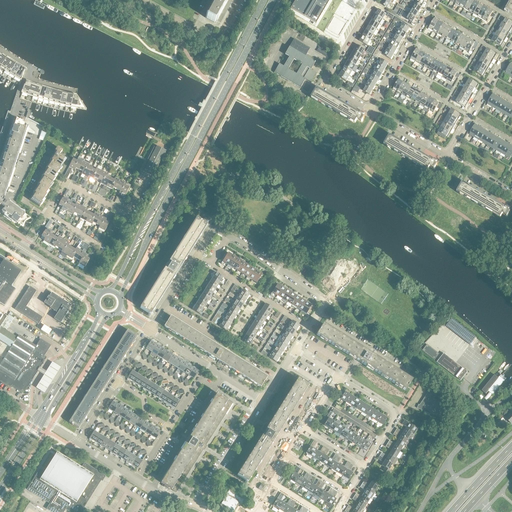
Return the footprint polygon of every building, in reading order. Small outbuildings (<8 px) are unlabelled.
[(217,21),(228,0),(215,0),(205,18),(206,18),(206,19),(214,23),(215,21),(217,21)] [(294,0),(290,9),(315,26),(329,0),(294,0)] [(462,0),(459,6),(464,9),(469,0),(462,0)] [(469,0),(464,9),(469,11),(474,1),(471,0),(469,0)] [(477,3),(474,1),(469,11),(473,14),(479,3),(478,2),(477,3)] [(418,12),(421,7),(415,3),(412,9),(418,12)] [(473,14),(478,16),(483,7),(481,5),(481,4),(479,3),(473,14)] [(396,15),(400,8),(397,6),(394,11),(392,10),(391,13),(396,15)] [(486,8),(483,7),(478,16),(482,19),(488,8),(487,7),(486,8)] [(488,8),(482,19),(487,22),(493,12),(492,12),(490,10),(490,9),(488,8)] [(378,9),(375,15),(383,19),(386,14),(378,9)] [(412,9),(409,14),(415,17),(418,12),(412,9)] [(412,22),(415,17),(409,14),(406,19),(412,22)] [(375,15),(372,20),(379,25),(383,19),(375,15)] [(428,28),(433,31),(439,21),(436,20),(436,19),(435,18),(434,19),(428,28)] [(502,20),(501,22),(511,28),(511,27),(511,22),(505,18),(504,18),(503,21),(502,20)] [(376,30),(379,25),(372,20),(369,25),(376,30)] [(441,23),(439,21),(433,31),(437,34),(444,23),(442,22),(441,23)] [(499,27),(509,33),(511,28),(501,22),(500,24),(501,24),(499,27)] [(402,23),(399,29),(406,33),(409,28),(402,23)] [(445,24),(444,23),(437,34),(442,36),(448,27),(445,25),(445,24)] [(369,25),(365,30),(373,35),(376,30),(369,25)] [(450,28),(448,27),(442,36),(446,39),(453,28),(451,27),(450,28)] [(492,29),(506,37),(509,33),(499,27),(498,30),(497,29),(496,30),(492,28),(492,29)] [(446,39),(451,42),(456,32),(454,30),(454,29),(453,28),(446,39)] [(399,29),(396,34),(403,38),(406,33),(399,29)] [(494,36),(504,42),(506,37),(492,29),(491,30),(495,32),(495,33),(496,33),(494,36)] [(365,30),(362,36),(370,40),(373,35),(365,30)] [(459,34),(456,32),(451,42),(455,44),(462,34),(460,33),(459,34)] [(396,34),(393,39),(400,43),(403,38),(396,34)] [(463,35),(462,34),(455,44),(460,47),(465,37),(463,36),(463,35)] [(370,40),(362,36),(359,41),(367,46),(370,40)] [(501,46),(504,42),(494,36),(492,39),(491,38),(490,40),(491,40),(501,46)] [(460,47),(464,50),(470,39),(469,38),(468,39),(465,37),(460,47)] [(397,49),(400,43),(393,39),(390,45),(397,49)] [(472,40),(470,39),(464,50),(469,52),(475,42),(474,42),(472,41),(472,40)] [(357,45),(354,50),(362,55),(365,49),(357,45)] [(390,45),(387,50),(394,54),(397,49),(390,45)] [(415,62),(421,52),(418,50),(419,49),(417,48),(416,49),(410,59),(415,62)] [(485,51),(484,50),(481,48),(480,50),(483,52),(494,59),(497,54),(487,48),(487,49),(485,51)] [(354,50),(351,55),(358,60),(360,57),(362,58),(364,56),(362,55),(354,50)] [(383,55),(390,59),(394,54),(387,50),(383,55)] [(421,52),(415,62),(419,64),(426,53),(424,52),(423,53),(421,52)] [(483,55),(481,57),(491,63),(494,59),(483,52),(482,54),(483,55)] [(380,61),(378,64),(385,68),(388,63),(381,59),(378,58),(380,56),(374,53),(373,56),(377,58),(377,60),(380,61)] [(428,54),(426,53),(419,64),(424,67),(430,57),(427,55),(428,54)] [(351,55),(348,61),(355,65),(358,60),(351,55)] [(12,60),(7,57),(0,67),(5,71),(12,60)] [(424,67),(428,69),(435,59),(433,58),(432,59),(430,57),(424,67)] [(489,68),(491,63),(481,57),(480,60),(479,59),(478,61),(489,68)] [(437,60),(435,59),(428,69),(433,72),(439,62),(436,61),(437,60)] [(5,71),(9,74),(16,63),(12,60),(5,71)] [(348,61),(345,66),(352,70),(355,65),(348,61)] [(478,64),(476,66),(486,72),(489,68),(478,61),(477,63),(478,64)] [(441,64),(439,62),(433,72),(437,75),(444,64),(442,63),(441,64)] [(21,66),(16,63),(9,74),(14,77),(21,66)] [(377,66),(375,69),(382,74),(385,68),(378,64),(375,63),(374,65),(377,66)] [(505,74),(509,76),(511,72),(511,63),(511,64),(506,72),(504,71),(502,75),(504,76),(505,74)] [(446,65),(444,64),(437,75),(442,77),(448,68),(445,66),(446,65)] [(21,66),(14,77),(21,80),(24,72),(23,72),(25,70),(25,69),(23,68),(23,67),(24,67),(21,66)] [(345,66),(342,71),(349,76),(352,70),(345,66)] [(483,77),(486,72),(476,66),(475,69),(474,68),(473,70),(473,71),(483,77)] [(450,69),(448,68),(442,77),(446,80),(453,69),(451,68),(450,69)] [(375,69),(372,75),(379,79),(382,74),(375,69)] [(455,70),(453,69),(446,80),(451,83),(457,73),(456,73),(454,71),(455,70)] [(342,71),(338,77),(346,81),(349,76),(342,71)] [(372,75),(369,80),(376,84),(379,79),(372,75)] [(392,89),(397,92),(403,82),(400,81),(401,80),(399,79),(398,80),(398,79),(392,89)] [(466,81),(465,83),(476,89),(479,84),(469,79),(467,82),(466,81)] [(369,80),(366,85),(373,89),(376,84),(369,80)] [(21,92),(27,95),(32,83),(28,81),(28,82),(26,81),(26,82),(25,85),(24,85),(21,92)] [(353,94),(356,90),(359,91),(360,88),(357,86),(360,82),(358,81),(351,92),(353,94)] [(406,84),(403,82),(397,92),(401,95),(408,84),(406,83),(406,84)] [(37,84),(32,83),(27,95),(33,96),(37,84)] [(465,85),(464,88),(473,94),(476,89),(465,83),(464,84),(465,85)] [(38,98),(42,86),(37,84),(33,96),(38,98)] [(410,85),(408,84),(401,95),(406,97),(412,88),(409,86),(410,85)] [(369,95),(373,89),(366,85),(362,91),(369,95)] [(42,86),(38,98),(43,100),(47,88),(42,86)] [(52,89),(47,88),(43,100),(49,101),(52,89)] [(414,89),(412,88),(406,97),(410,100),(417,89),(415,88),(414,89)] [(471,98),(473,94),(464,88),(462,91),(461,90),(460,92),(471,98)] [(49,101),(54,103),(57,91),(52,89),(49,101)] [(312,92),(313,93),(314,93),(311,97),(355,123),(357,120),(362,122),(363,120),(364,117),(363,116),(365,113),(361,111),(359,114),(316,89),(314,92),(313,91),(312,92)] [(419,90),(417,89),(410,100),(415,103),(421,93),(418,91),(419,90)] [(63,92),(57,91),(54,103),(60,104),(63,92)] [(68,93),(63,92),(60,104),(65,106),(68,93)] [(460,94),(458,97),(468,103),(471,98),(460,92),(459,93),(460,94)] [(415,103),(419,105),(426,94),(424,93),(423,94),(421,93),(415,103)] [(487,104),(492,107),(497,97),(495,95),(495,94),(494,93),(493,94),(487,104)] [(76,95),(73,94),(71,107),(86,110),(76,95)] [(428,95),(426,94),(419,105),(424,108),(430,98),(427,96),(428,95)] [(465,107),(468,103),(458,97),(457,100),(456,99),(455,101),(456,101),(455,101),(465,107)] [(492,107),(496,109),(502,98),(501,98),(500,99),(497,97),(492,107)] [(432,100),(430,98),(424,108),(428,110),(435,100),(433,99),(432,100)] [(496,109),(501,112),(506,102),(504,101),(504,100),(502,98),(496,109)] [(435,100),(428,110),(433,113),(439,103),(438,103),(436,102),(437,101),(435,100)] [(501,112),(505,115),(511,104),(510,103),(509,104),(506,102),(501,112)] [(448,111),(447,113),(458,120),(461,115),(451,109),(451,110),(449,112),(448,111)] [(455,124),(458,120),(447,113),(446,115),(447,116),(446,118),(455,124)] [(0,206),(4,209),(2,212),(18,224),(31,219),(9,203),(10,202),(4,198),(4,197),(3,197),(4,193),(5,192),(5,190),(27,126),(24,124),(16,118),(12,132),(11,132),(11,131),(11,132),(9,131),(6,139),(7,139),(8,140),(8,141),(8,140),(9,140),(7,147),(6,146),(7,145),(6,145),(6,146),(4,146),(4,145),(1,154),(2,154),(2,153),(3,154),(3,155),(4,154),(2,161),(1,161),(2,159),(1,160),(0,160),(0,206)] [(453,129),(455,124),(446,118),(444,121),(443,120),(442,122),(453,129)] [(442,125),(440,127),(450,133),(453,129),(442,122),(441,124),(442,125)] [(469,134),(474,137),(479,127),(477,126),(477,125),(476,124),(475,125),(469,134)] [(447,138),(450,133),(440,127),(439,130),(438,129),(437,131),(438,132),(439,133),(438,134),(445,138),(446,137),(447,138)] [(482,129),(479,127),(474,137),(478,140),(485,129),(483,128),(482,129)] [(483,142),(488,133),(486,131),(486,130),(485,129),(478,140),(483,142)] [(491,134),(488,133),(483,142),(487,145),(493,134),(492,133),(491,134)] [(493,134),(487,145),(492,148),(497,138),(495,136),(495,135),(493,134)] [(429,167),(434,169),(436,167),(437,164),(435,163),(437,160),(434,158),(432,161),(389,136),(384,144),(427,170),(429,167)] [(500,140),(497,138),(492,148),(496,150),(502,139),(501,139),(500,140)] [(502,139),(496,150),(501,153),(506,143),(504,142),(504,141),(502,139)] [(509,145),(506,143),(501,153),(505,156),(511,145),(510,144),(509,145)] [(142,170),(155,177),(167,153),(165,153),(166,151),(156,146),(156,148),(154,147),(142,170)] [(29,200),(39,207),(45,199),(45,200),(45,199),(44,199),(49,191),(49,192),(49,191),(48,191),(53,183),(53,184),(53,183),(52,182),(57,175),(58,175),(56,174),(61,167),(62,167),(61,166),(66,159),(60,155),(62,150),(57,147),(54,152),(56,153),(51,160),(52,161),(47,169),(48,169),(43,177),(44,177),(39,185),(34,193),(35,193),(30,201),(29,200)] [(72,169),(75,170),(77,165),(75,164),(79,157),(78,157),(76,161),(73,159),(69,167),(67,170),(64,176),(67,178),(71,171),(72,169)] [(84,160),(79,157),(75,164),(77,165),(75,170),(78,172),(84,160)] [(81,174),(82,174),(84,169),(87,170),(90,163),(84,160),(78,172),(81,174)] [(86,180),(88,177),(93,167),(89,165),(90,163),(87,170),(84,169),(82,174),(85,175),(80,185),(84,187),(85,185),(83,184),(84,182),(85,183),(85,181),(86,180)] [(94,173),(96,168),(93,167),(88,177),(93,180),(96,175),(94,173)] [(97,182),(98,180),(102,171),(96,168),(94,173),(96,175),(93,180),(97,182)] [(105,179),(108,174),(102,171),(98,180),(101,181),(100,183),(103,178),(105,179)] [(106,188),(106,186),(110,178),(107,176),(108,174),(105,179),(103,178),(100,183),(103,185),(103,186),(106,188)] [(106,186),(112,189),(115,184),(112,183),(115,178),(114,180),(110,178),(106,186)] [(116,179),(115,178),(112,183),(115,184),(112,189),(113,188),(116,189),(121,180),(116,178),(116,179)] [(119,193),(122,188),(124,189),(127,184),(126,184),(126,183),(121,180),(116,189),(120,191),(119,193)] [(462,183),(460,186),(457,192),(500,217),(502,214),(507,217),(508,214),(510,211),(508,210),(510,207),(507,205),(505,209),(462,183)] [(128,185),(127,184),(124,189),(122,188),(119,193),(125,196),(130,186),(130,185),(128,184),(128,185)] [(61,209),(64,204),(66,205),(69,200),(63,197),(58,206),(62,208),(61,209)] [(84,202),(82,206),(77,215),(81,216),(80,218),(83,213),(85,214),(87,209),(84,208),(87,204),(88,204),(90,201),(85,198),(84,200),(86,201),(85,203),(84,202)] [(72,202),(69,200),(66,205),(64,204),(61,209),(67,212),(71,204),(72,202)] [(75,205),(71,204),(67,212),(73,215),(75,210),(73,208),(76,203),(75,205)] [(82,206),(76,203),(73,208),(75,210),(73,215),(74,213),(77,215),(82,206)] [(80,218),(86,221),(90,213),(87,211),(88,209),(87,209),(85,214),(83,213),(80,218)] [(93,215),(90,213),(86,221),(92,224),(94,219),(92,218),(95,213),(94,213),(93,215)] [(100,216),(95,213),(92,218),(94,219),(92,224),(93,222),(96,224),(100,216)] [(106,219),(100,216),(96,224),(99,226),(98,228),(99,228),(101,223),(103,224),(106,219)] [(101,223),(99,228),(105,231),(109,223),(105,221),(106,219),(103,224),(101,223)] [(207,225),(199,221),(196,219),(140,308),(151,315),(207,225)] [(49,237),(52,232),(47,229),(46,229),(41,236),(45,238),(43,240),(44,240),(47,236),(49,237)] [(44,240),(49,244),(54,236),(51,234),(52,232),(49,237),(47,236),(44,240)] [(49,244),(54,248),(58,243),(56,241),(59,237),(58,236),(57,238),(54,236),(49,244)] [(64,240),(59,237),(56,241),(58,243),(54,248),(55,248),(56,246),(59,248),(64,240)] [(69,244),(64,240),(59,248),(62,250),(61,252),(64,247),(66,248),(69,244)] [(70,244),(69,244),(66,248),(64,247),(61,252),(67,255),(72,248),(68,246),(70,244)] [(75,250),(72,248),(67,255),(72,259),(75,254),(73,253),(76,248),(75,250)] [(73,257),(77,259),(82,252),(76,248),(73,253),(75,254),(72,259),(73,257)] [(79,263),(82,259),(84,260),(87,255),(84,253),(86,251),(83,249),(82,252),(77,259),(80,261),(79,263)] [(228,253),(222,262),(221,264),(226,267),(233,256),(228,253)] [(0,303),(4,306),(4,305),(15,288),(15,289),(16,289),(11,286),(21,272),(21,271),(4,260),(5,258),(6,259),(6,258),(0,254),(0,303)] [(87,255),(84,260),(82,259),(79,263),(84,267),(89,259),(86,257),(87,255)] [(238,259),(233,256),(226,267),(231,270),(238,259)] [(238,259),(231,270),(235,273),(243,262),(238,259)] [(247,265),(243,262),(235,273),(240,276),(247,265)] [(247,265),(240,276),(245,279),(252,268),(247,265)] [(257,271),(252,268),(245,279),(250,282),(257,271)] [(262,274),(257,271),(250,282),(250,283),(252,280),(256,283),(262,274)] [(223,277),(216,272),(212,278),(220,282),(223,277)] [(212,278),(209,283),(216,288),(220,282),(212,278)] [(216,288),(209,283),(205,288),(213,293),(216,288)] [(272,293),(277,296),(282,287),(277,284),(272,293)] [(29,286),(15,309),(38,325),(43,318),(26,307),(36,291),(29,286)] [(287,290),(282,287),(277,296),(281,299),(287,290)] [(202,294),(210,298),(211,295),(219,301),(221,298),(213,293),(205,288),(202,294)] [(242,289),(239,295),(246,299),(250,294),(242,289)] [(281,299),(286,302),(292,293),(287,290),(281,299)] [(50,292),(46,300),(67,313),(72,306),(50,292)] [(297,296),(292,293),(286,302),(291,305),(297,296)] [(199,299),(206,303),(210,298),(202,294),(199,299)] [(239,295),(235,300),(243,304),(246,299),(239,295)] [(302,299),(297,296),(291,305),(296,308),(302,299)] [(196,304),(203,309),(206,303),(199,299),(196,304)] [(296,308),(301,311),(306,302),(302,299),(296,308)] [(232,305),(240,310),(243,304),(235,300),(232,305)] [(311,306),(306,302),(301,311),(306,314),(307,312),(309,313),(311,311),(309,310),(311,306)] [(265,303),(262,309),(269,314),(272,308),(273,308),(265,303)] [(196,304),(192,310),(200,314),(203,309),(196,304)] [(232,305),(229,310),(236,315),(240,310),(232,305)] [(269,314),(262,309),(258,314),(266,319),(269,314)] [(233,320),(236,315),(229,310),(226,316),(233,320)] [(266,319),(258,314),(255,319),(262,324),(266,319)] [(222,348),(171,316),(164,327),(211,356),(210,357),(214,359),(214,358),(260,387),(267,377),(266,378),(221,349),(222,348)] [(226,316),(222,321),(230,325),(233,320),(226,316)] [(252,325),(259,329),(261,326),(262,327),(263,325),(262,324),(255,319),(252,325)] [(292,321),(289,326),(296,331),(299,325),(292,320),(292,321)] [(226,331),(230,325),(222,321),(219,326),(226,331)] [(316,335),(353,358),(405,391),(412,380),(323,324),(316,335)] [(248,330),(256,335),(259,329),(252,325),(248,330)] [(293,336),(296,331),(289,326),(287,329),(286,328),(284,331),(285,331),(293,336)] [(17,338),(0,327),(0,341),(7,346),(0,357),(0,381),(10,387),(12,384),(22,390),(42,359),(50,346),(40,339),(38,343),(36,347),(19,335),(17,338)] [(138,334),(128,328),(117,345),(127,351),(138,334)] [(245,335),(252,340),(256,335),(248,330),(245,335)] [(281,336),(282,336),(289,341),(293,336),(285,331),(283,334),(282,333),(281,336)] [(242,341),(249,346),(249,345),(252,340),(245,335),(242,341)] [(282,336),(279,342),(286,346),(289,341),(282,336)] [(151,341),(146,349),(151,352),(156,344),(153,343),(154,342),(151,341)] [(275,347),(283,352),(286,346),(279,342),(275,347)] [(156,344),(151,352),(157,355),(162,347),(161,348),(158,346),(159,345),(156,344)] [(264,347),(272,352),(279,357),(283,352),(275,347),(273,350),(270,348),(266,344),(264,347)] [(127,351),(117,345),(108,360),(117,367),(127,351)] [(434,361),(439,354),(427,345),(422,351),(434,361)] [(162,347),(157,355),(162,358),(167,351),(167,350),(166,351),(164,349),(162,347)] [(261,353),(276,362),(279,357),(272,352),(270,356),(267,354),(267,353),(265,351),(265,350),(263,349),(262,350),(263,350),(261,353)] [(167,351),(162,358),(167,362),(172,354),(169,352),(167,351)] [(455,377),(460,381),(467,372),(462,368),(444,353),(437,362),(455,377)] [(172,354),(167,362),(172,365),(177,357),(177,358),(174,356),(175,355),(172,354)] [(177,357),(172,365),(178,368),(183,360),(182,361),(179,359),(180,359),(177,357)] [(108,360),(98,376),(108,382),(117,367),(108,360)] [(183,360),(178,368),(183,372),(188,364),(187,364),(185,363),(185,362),(183,360)] [(44,376),(36,389),(44,394),(60,369),(51,363),(46,372),(44,376)] [(188,364),(183,372),(188,375),(193,367),(193,368),(190,366),(190,365),(188,364)] [(196,369),(193,367),(188,375),(193,378),(194,379),(198,371),(195,369),(196,369)] [(132,371),(127,379),(129,380),(130,380),(133,381),(132,382),(137,374),(132,371)] [(137,385),(138,385),(143,377),(137,374),(132,382),(135,384),(135,383),(138,385),(137,385)] [(486,394),(488,391),(499,378),(498,378),(495,375),(482,391),(486,394)] [(98,398),(108,382),(98,376),(88,391),(98,398)] [(143,389),(148,381),(143,377),(138,385),(140,387),(140,386),(143,388),(143,389)] [(499,377),(498,378),(499,378),(488,391),(493,395),(492,396),(506,379),(504,381),(499,377)] [(298,379),(273,418),(237,475),(248,482),(308,386),(298,379)] [(148,381),(143,389),(145,390),(146,390),(149,391),(153,384),(148,381)] [(153,395),(158,387),(153,384),(149,391),(148,392),(150,394),(151,393),(154,395),(153,395)] [(159,399),(164,391),(158,387),(154,395),(153,395),(156,397),(156,396),(159,398),(159,399)] [(339,398),(346,402),(350,395),(343,390),(339,398)] [(88,391),(79,407),(88,413),(98,398),(88,391)] [(164,391),(159,399),(161,400),(162,400),(164,401),(169,394),(164,391)] [(432,414),(433,415),(439,417),(446,407),(440,401),(440,402),(439,403),(433,399),(435,396),(428,391),(420,405),(418,404),(418,405),(420,405),(418,408),(417,408),(422,410),(424,408),(432,413),(432,414)] [(232,403),(226,399),(227,398),(222,394),(221,396),(217,394),(161,483),(164,485),(163,487),(169,490),(170,489),(176,492),(232,403)] [(169,394),(164,401),(164,402),(166,403),(167,403),(170,405),(174,397),(169,394)] [(355,398),(350,395),(346,402),(351,405),(355,398)] [(180,401),(179,400),(179,401),(174,397),(170,405),(169,405),(172,407),(172,406),(175,408),(180,401)] [(351,405),(356,409),(361,401),(355,398),(351,405)] [(108,409),(114,412),(119,404),(118,404),(118,405),(115,403),(115,402),(113,401),(108,409)] [(366,405),(361,401),(356,409),(362,412),(366,405)] [(114,412),(119,415),(124,407),(123,408),(121,406),(119,404),(114,412)] [(371,408),(366,405),(362,412),(366,415),(365,417),(365,418),(371,408)] [(79,428),(88,413),(79,407),(69,422),(77,427),(79,428)] [(119,415),(124,419),(129,411),(126,409),(124,407),(119,415)] [(372,419),(377,411),(371,408),(365,418),(368,419),(369,417),(372,419)] [(129,422),(134,414),(134,415),(131,413),(131,412),(129,411),(124,419),(129,422)] [(382,415),(377,411),(372,419),(377,422),(382,415)] [(129,422),(134,425),(140,417),(139,417),(139,418),(136,416),(137,415),(134,414),(129,422)] [(387,418),(382,415),(377,422),(383,425),(387,418)] [(140,429),(145,421),(144,421),(142,420),(142,419),(140,417),(134,425),(140,429)] [(324,425),(329,428),(334,421),(328,418),(324,425)] [(329,428),(334,432),(339,424),(341,422),(337,420),(335,422),(334,421),(329,428)] [(407,439),(407,440),(409,441),(417,428),(404,420),(402,424),(406,427),(402,432),(401,431),(396,428),(395,431),(407,439)] [(140,429),(145,432),(150,424),(149,424),(147,423),(147,422),(145,421),(140,429)] [(145,432),(150,435),(155,427),(155,428),(152,426),(153,426),(150,424),(145,432)] [(340,435),(346,425),(343,424),(342,426),(339,424),(334,432),(340,435)] [(345,438),(350,431),(347,429),(348,427),(346,425),(340,435),(345,438)] [(156,439),(160,431),(158,430),(158,429),(155,427),(150,435),(155,439),(156,439)] [(94,442),(99,434),(94,431),(95,431),(94,431),(89,439),(91,440),(92,440),(95,442),(94,442)] [(352,433),(350,431),(345,438),(350,442),(355,434),(356,432),(354,431),(352,433)] [(399,438),(397,441),(403,445),(406,447),(409,441),(407,440),(407,439),(395,431),(393,434),(399,438)] [(99,434),(94,442),(97,444),(97,443),(100,445),(100,446),(105,438),(99,434)] [(360,438),(355,434),(350,442),(356,445),(360,438)] [(105,449),(110,441),(105,438),(100,446),(102,447),(102,446),(105,448),(105,449)] [(356,445),(361,448),(365,441),(360,438),(356,445)] [(367,439),(365,441),(361,448),(366,452),(372,442),(367,439)] [(312,457),(316,450),(313,448),(317,442),(314,440),(306,453),(312,457)] [(389,440),(387,443),(399,451),(403,445),(397,441),(395,444),(389,440)] [(111,452),(115,444),(110,441),(105,449),(107,450),(108,450),(111,452)] [(396,457),(399,451),(387,443),(385,446),(391,450),(389,453),(396,457)] [(115,456),(120,448),(115,444),(111,452),(110,452),(113,454),(113,453),(116,455),(115,456)] [(316,450),(312,457),(318,461),(326,448),(323,446),(319,452),(316,450)] [(121,459),(126,451),(120,448),(115,456),(118,457),(118,456),(121,458),(121,459)] [(329,450),(326,448),(318,461),(324,464),(329,458),(325,456),(329,450)] [(126,451),(121,459),(123,460),(124,460),(126,461),(131,454),(126,451)] [(104,475),(105,476),(106,476),(99,472),(84,463),(84,462),(81,467),(57,452),(46,469),(45,472),(40,469),(39,469),(40,469),(33,480),(33,479),(27,489),(50,504),(46,509),(51,511),(63,511),(65,509),(70,511),(86,511),(88,510),(87,511),(82,509),(104,475)] [(381,453),(379,456),(392,463),(394,465),(398,459),(396,457),(389,453),(387,456),(381,453)] [(132,465),(131,465),(136,457),(131,454),(126,461),(126,462),(128,464),(129,463),(132,465)] [(331,460),(329,458),(324,464),(330,468),(338,456),(335,454),(331,460)] [(330,468),(336,472),(340,465),(337,463),(341,457),(338,456),(330,468)] [(388,470),(392,463),(379,456),(378,458),(383,462),(381,465),(384,467),(382,470),(389,475),(391,471),(388,470)] [(142,461),(141,461),(136,457),(131,465),(134,467),(134,466),(137,468),(142,461)] [(336,472),(342,476),(350,463),(347,461),(343,467),(340,465),(336,472)] [(353,465),(350,463),(342,476),(348,480),(352,473),(349,471),(353,465)] [(300,468),(297,467),(289,479),(295,483),(300,476),(296,474),(300,468)] [(303,478),(300,476),(295,483),(302,487),(309,474),(306,472),(303,478)] [(312,476),(309,474),(302,487),(308,491),(312,484),(309,482),(312,476)] [(315,486),(312,484),(308,491),(314,494),(322,482),(319,480),(315,486)] [(363,481),(361,484),(374,492),(378,486),(371,482),(369,485),(363,481)] [(324,484),(322,482),(314,494),(320,498),(324,492),(321,490),(324,484)] [(364,494),(370,498),(372,499),(376,493),(374,492),(361,484),(360,487),(366,491),(364,494)] [(327,494),(324,492),(320,498),(326,502),(334,489),(331,488),(327,494)] [(337,492),(334,489),(326,502),(332,506),(336,499),(333,497),(333,496),(334,497),(337,492)] [(242,505),(241,505),(242,506),(245,500),(241,497),(241,498),(234,494),(234,493),(229,490),(226,495),(221,504),(221,505),(222,504),(228,507),(226,509),(230,511),(233,511),(239,503),(242,505)] [(273,505),(279,509),(283,503),(280,501),(284,495),(281,493),(273,505)] [(356,493),(354,496),(366,504),(370,498),(364,494),(362,497),(356,493)] [(356,506),(363,510),(366,504),(354,496),(352,499),(358,503),(356,506)] [(279,509),(283,511),(285,511),(293,500),(290,499),(286,505),(283,503),(279,509)] [(296,502),(293,500),(285,511),(294,511),(295,510),(292,508),(296,502)]
